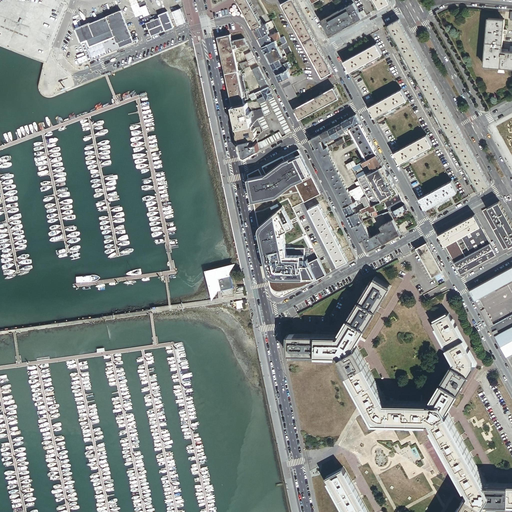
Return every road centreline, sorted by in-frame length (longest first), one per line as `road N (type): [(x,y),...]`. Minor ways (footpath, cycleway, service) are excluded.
road 1 (residential): [(266,315),(308,511)]
road 2 (residential): [(301,135),(244,23),(205,25)]
road 3 (residential): [(205,25),(237,170)]
road 4 (residential): [(237,170),(266,315)]
road 5 (unknown): [(355,417),(426,426),(455,473),(448,487)]
road 6 (residential): [(358,103),(426,228)]
road 7 (residential): [(363,262),(301,135)]
road 8 (primary): [(410,20),(470,129)]
road 9 (primary): [(479,123),(420,15)]
